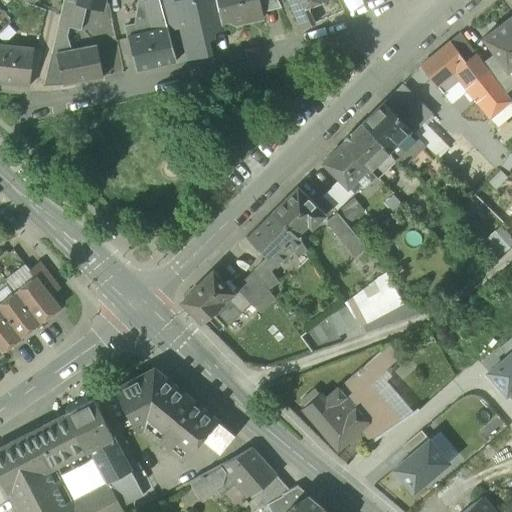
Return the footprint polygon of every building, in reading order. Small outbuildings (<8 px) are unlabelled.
[(70,28),(82,30),(87,6),(75,4),(76,0),(64,0),(59,24),(59,25),(70,28)] [(96,0),(96,1),(94,8),(105,11),(107,0),(96,0)] [(146,5),(144,0),(138,1),(135,23),(126,25),(129,36),(153,31),(146,5)] [(168,28),(160,0),(154,0),(146,5),(153,31),(168,28)] [(183,27),(177,1),(176,0),(160,0),(168,28),(169,30),(182,27),(183,27)] [(218,0),(180,0),(177,1),(183,27),(182,27),(189,58),(210,53),(207,38),(213,37),(212,31),(224,28),(223,23),(218,0)] [(218,0),(223,23),(241,19),(247,22),(263,19),(260,6),(258,0),(218,0)] [(288,0),(302,29),(314,24),(307,9),(309,8),(308,6),(326,0),(288,0)] [(508,71),(510,70),(511,68),(511,16),(483,38),(495,54),(508,71)] [(59,25),(52,54),(58,53),(57,53),(73,50),(68,36),(70,28),(59,25)] [(129,36),(138,70),(177,61),(169,30),(168,28),(153,31),(129,36)] [(461,33),(450,42),(466,61),(476,53),(461,33)] [(483,63),(476,53),(466,61),(450,42),(421,66),(443,93),(460,80),(467,89),(477,101),(498,83),(483,62),(483,63)] [(0,83),(30,87),(34,48),(0,44),(0,83)] [(64,85),(104,77),(97,45),(73,50),(57,53),(58,53),(64,85)] [(52,54),(45,86),(64,85),(58,53),(52,54)] [(498,83),(506,94),(511,89),(511,73),(510,70),(508,71),(495,54),(483,62),(498,83)] [(451,102),(467,89),(460,80),(443,93),(451,102)] [(506,94),(498,83),(477,101),(491,118),(511,101),(506,94)] [(271,100),(279,109),(297,93),(289,84),(271,100)] [(403,84),(384,103),(405,124),(410,129),(429,110),(403,84)] [(363,123),(390,150),(411,130),(410,129),(405,124),(384,103),(363,123)] [(425,122),(433,114),(429,110),(410,129),(411,130),(414,133),(425,122)] [(440,159),(450,148),(425,122),(414,133),(416,135),(422,141),(425,144),(440,159)] [(368,168),(370,170),(390,150),(363,123),(343,143),(368,168)] [(390,150),(396,156),(416,135),(414,133),(411,130),(390,150)] [(422,141),(416,135),(396,156),(398,158),(404,164),(425,144),(422,141)] [(348,187),(368,168),(343,143),(323,162),(340,179),(348,187)] [(396,156),(390,150),(370,170),(378,177),(398,158),(396,156)] [(511,167),(511,154),(510,154),(502,166),(509,171),(511,167)] [(509,178),(501,170),(488,182),(496,190),(509,178)] [(355,194),(348,187),(340,179),(323,196),(338,211),(355,194)] [(298,187),(273,212),(297,236),(308,225),(312,229),(326,215),(298,187)] [(337,213),(348,226),(366,212),(355,198),(337,213)] [(299,237),(297,236),(273,212),(247,237),(277,267),(293,250),(294,250),(290,246),(299,237)] [(326,222),(341,239),(351,230),(348,226),(337,213),(326,222)] [(511,236),(502,225),(489,236),(503,253),(511,245),(511,236)] [(341,239),(356,258),(367,248),(363,244),(351,230),(341,239)] [(294,250),(293,250),(297,254),(304,246),(299,237),(290,246),(294,250)] [(264,261),(255,270),(268,289),(269,289),(279,282),(264,261)] [(35,277),(50,297),(60,289),(40,262),(30,271),(35,277)] [(35,277),(30,271),(25,264),(6,279),(8,281),(16,292),(35,277)] [(271,293),(269,289),(268,289),(255,270),(236,288),(237,289),(252,305),(254,307),(271,293)] [(184,302),(184,304),(203,323),(215,311),(228,298),(234,292),(215,273),(213,272),(211,273),(184,299),(184,302)] [(346,302),(348,305),(359,325),(360,327),(404,303),(385,273),(346,302)] [(35,277),(16,292),(41,323),(60,309),(50,297),(35,277)] [(0,304),(16,292),(8,281),(0,287),(0,304)] [(237,289),(234,292),(228,298),(243,314),(252,305),(237,289)] [(16,292),(0,304),(0,309),(22,338),(41,323),(16,292)] [(276,300),(271,293),(254,307),(260,314),(276,300)] [(230,326),(243,314),(228,298),(215,311),(230,326)] [(340,336),(359,325),(348,305),(328,317),(340,336)] [(0,309),(0,349),(3,353),(22,338),(0,309)] [(511,338),(500,348),(508,358),(511,354),(511,338)] [(366,364),(378,376),(386,369),(399,357),(391,343),(381,346),(383,349),(366,364)] [(511,354),(508,358),(489,373),(507,394),(511,390),(511,354)] [(312,416),(338,448),(355,433),(356,434),(360,430),(370,441),(400,421),(398,418),(398,417),(390,407),(389,407),(386,403),(385,402),(377,392),(377,393),(369,384),(378,376),(366,364),(339,389),(339,388),(326,400),(320,394),(304,408),(311,417),(312,416)] [(400,421),(414,412),(387,381),(393,376),(386,369),(378,376),(369,384),(377,393),(377,392),(385,402),(386,403),(389,407),(390,407),(398,417),(398,418),(400,421)] [(175,443),(189,455),(202,439),(217,421),(218,420),(181,390),(160,373),(156,377),(149,371),(115,389),(137,430),(150,423),(163,433),(161,437),(161,440),(170,446),(172,446),(175,443)] [(90,447),(91,448),(113,436),(95,404),(93,400),(67,414),(85,450),(90,447)] [(67,414),(53,421),(11,443),(30,480),(49,470),(57,466),(72,458),(91,448),(90,447),(85,450),(67,414)] [(202,439),(220,454),(235,435),(217,421),(202,439)] [(441,430),(429,440),(449,462),(460,453),(441,430)] [(404,446),(411,455),(429,440),(422,431),(404,446)] [(95,457),(108,482),(131,470),(113,436),(91,448),(95,457)] [(411,455),(395,469),(414,491),(449,462),(429,440),(411,455)] [(71,511),(58,487),(49,470),(30,480),(11,443),(0,448),(0,477),(18,511),(71,511)] [(252,448),(220,465),(236,484),(247,497),(249,499),(276,476),(277,476),(277,475),(252,448)] [(95,457),(62,474),(66,483),(75,499),(108,482),(95,457)] [(227,492),(236,484),(220,465),(190,481),(199,497),(216,488),(222,484),(227,492)] [(58,487),(66,483),(62,474),(57,466),(49,470),(58,487)] [(144,494),(131,470),(108,482),(122,506),(144,494)] [(290,491),(277,476),(276,476),(249,499),(248,500),(249,502),(246,505),(254,511),(267,504),(290,491)] [(176,489),(185,505),(199,497),(190,481),(176,489)] [(66,483),(58,487),(71,511),(124,511),(108,482),(75,499),(66,483)] [(222,484),(216,488),(222,496),(227,492),(222,484)] [(270,511),(288,511),(305,492),(298,487),(290,491),(267,504),(270,511)] [(312,511),(319,504),(305,492),(288,511),(312,511)] [(494,511),(482,497),(464,511),(494,511)]
